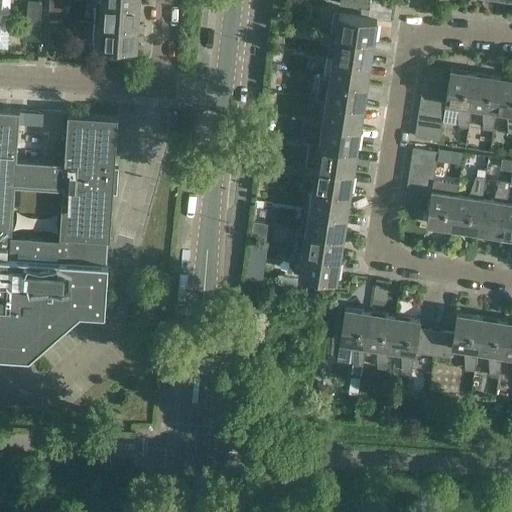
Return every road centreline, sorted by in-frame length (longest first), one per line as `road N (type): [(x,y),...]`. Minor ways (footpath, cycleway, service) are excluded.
road 1 (residential): [(511,281),(373,261),(409,29),(511,36)]
road 2 (residential): [(511,468),(199,450)]
road 3 (tertiary): [(198,328),(222,92)]
road 4 (residential): [(178,449),(0,440)]
road 5 (residential): [(0,79),(155,86)]
road 6 (tertiary): [(198,328),(178,449)]
road 7 (tertiary): [(199,450),(198,328)]
